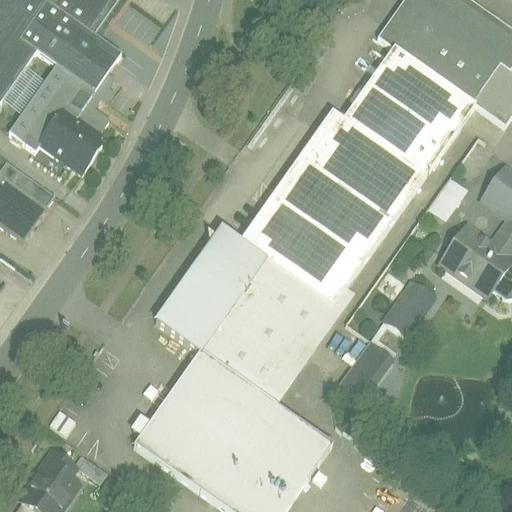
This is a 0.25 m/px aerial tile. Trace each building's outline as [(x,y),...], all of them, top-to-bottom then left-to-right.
[(0,0),(0,103),(34,53),(53,65),(8,131),(36,150),(34,154),(76,182),(105,140),(72,117),(115,54),(93,39),(119,0),(0,0)] [(193,365),(130,456),(211,511),(286,511),(324,458),(270,421),(349,306),(340,299),(468,115),(501,137),(511,120),(511,86),(505,82),(511,71),(511,46),(444,0),(408,0),(375,50),(391,61),(342,132),(252,262),(216,238),(149,335),(193,365)] [(464,230),(437,270),(497,311),(511,308),(511,175),(506,172),(482,209),(506,223),(490,246),(464,230)] [(0,228),(28,248),(50,216),(0,180),(0,228)] [(432,215),(451,227),(472,194),(453,182),(432,215)] [(435,302),(411,286),(383,328),(407,344),(435,302)] [(369,343),(339,396),(362,409),(392,356),(369,343)] [(46,463),(15,507),(23,511),(60,511),(79,486),(46,463)]
